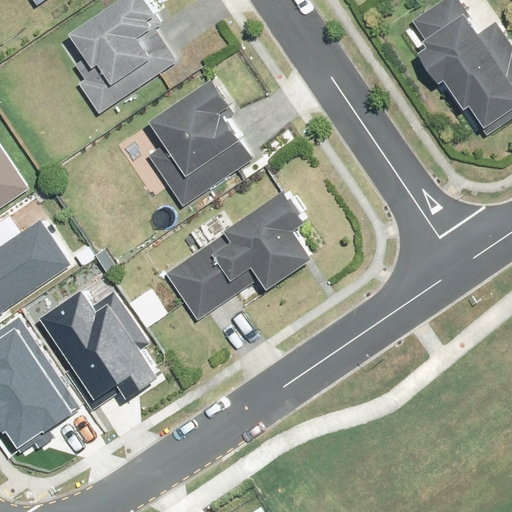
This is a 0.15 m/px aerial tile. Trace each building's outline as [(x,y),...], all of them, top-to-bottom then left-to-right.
[(71,80),(95,115),(181,56),(142,0),(109,0),(63,31),(88,68),(71,80)] [(511,44),(496,22),(475,36),(463,19),(471,14),(461,0),(436,0),(410,19),(425,41),(409,52),(432,85),(440,80),(462,111),(471,105),(490,133),(511,117),(511,44)] [(220,120),(232,112),(208,77),(131,130),(148,155),(162,147),(172,162),(156,172),(179,207),(248,160),(220,120)] [(0,202),(36,180),(0,125),(0,202)] [(236,293),(240,299),(306,257),(289,230),(301,223),(280,191),(220,229),(223,234),(163,272),(193,320),(236,293)] [(9,242),(0,227),(0,313),(90,255),(60,209),(9,242)] [(88,285),(47,312),(76,355),(64,362),(95,408),(161,364),(109,287),(95,296),(88,285)] [(83,402),(25,317),(0,333),(0,417),(18,445),(83,402)]
